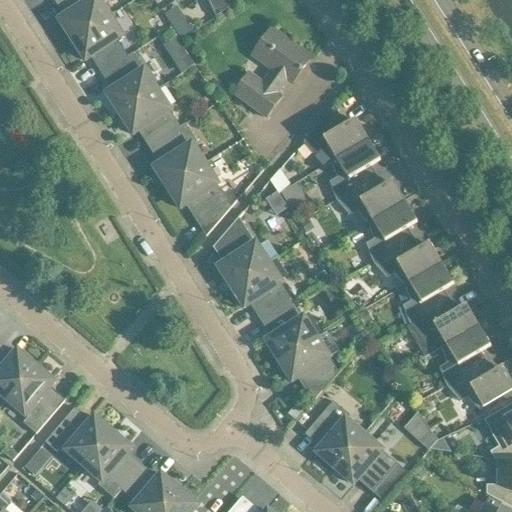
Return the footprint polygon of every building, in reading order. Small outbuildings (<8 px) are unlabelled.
[(59,19),(73,41),(110,17),(98,0),(54,0),(54,1),(55,0),(59,0),(69,15),(61,20),(60,19),(59,19)] [(208,0),(216,17),(241,0),(208,0)] [(123,38),(110,17),(73,41),(86,62),(87,61),(87,60),(95,55),(105,71),(101,74),(128,57),(117,40),(122,38),(122,39),(123,38)] [(193,32),(185,20),(173,28),(182,40),(193,32)] [(292,85),(311,58),(272,29),(252,56),(273,71),(264,84),(248,74),(233,95),(267,119),(283,98),(277,94),(286,80),(292,85)] [(177,39),(164,47),(170,55),(182,47),(177,39)] [(106,93),(120,115),(157,91),(144,69),(143,70),(133,54),(134,54),(133,53),(128,57),(101,74),(102,75),(106,72),(116,89),(108,94),(108,93),(106,93)] [(171,112),(157,91),(120,115),(134,136),(135,135),(134,134),(142,129),(153,145),(149,148),(186,125),(186,124),(181,128),(171,112)] [(356,120),(351,123),(346,126),(334,107),(303,143),(313,155),(321,150),(332,163),(367,141),(368,141),(356,120)] [(154,167),(168,189),(205,165),(192,145),(197,142),(186,126),(186,125),(149,148),(149,149),(153,146),(164,163),(156,168),(155,167),(154,167)] [(330,183),(337,201),(376,178),(370,168),(376,164),(381,161),(368,141),(367,141),(332,163),(337,178),(330,183)] [(205,238),(206,239),(237,202),(236,201),(231,207),(218,186),(205,165),(168,189),(182,210),(183,209),(182,208),(190,203),(209,233),(205,238)] [(287,190),(277,174),(270,182),(279,195),(287,190)] [(382,188),(376,178),(337,201),(350,217),(358,212),(368,225),(404,203),(405,203),(393,182),(382,188)] [(288,189),(281,194),(288,205),(295,200),(288,189)] [(366,244),(373,263),(413,240),(407,230),(417,223),(405,203),(404,203),(368,225),(374,240),(366,244)] [(244,213),(213,249),(214,249),(217,245),(228,262),(224,264),(220,267),(219,266),(218,267),(232,288),(269,264),(279,257),(268,242),(258,248),(240,219),(245,213),(244,213)] [(307,220),(300,224),(307,234),(314,230),(307,220)] [(419,250),(413,240),(373,263),(387,279),(394,274),(405,286),(442,265),(430,244),(419,250)] [(269,264),(232,288),(245,309),(246,309),(246,307),(250,305),(254,302),(264,319),(260,321),(261,322),(292,301),(282,285),(269,264)] [(403,306),(410,325),(450,302),(444,291),(449,288),(454,285),(442,265),(405,286),(411,302),(403,306)] [(324,272),(315,278),(319,283),(328,278),(324,272)] [(358,296),(351,301),(358,312),(365,307),(358,296)] [(266,341),(279,362),(316,338),(303,317),(302,317),(292,301),(261,322),(265,319),(275,336),(267,341),(267,340),(266,341)] [(456,312),(450,302),(410,325),(423,341),(431,336),(442,348),(478,327),(479,327),(466,306),(461,309),(456,312)] [(491,347),(479,327),(478,327),(442,348),(448,364),(440,368),(447,387),(487,364),(481,353),(491,347)] [(343,366),(338,372),(316,338),(279,362),(293,383),(294,382),(293,381),(301,376),(316,398),(311,404),(312,404),(344,367),(343,366)] [(0,393),(7,400),(36,367),(17,350),(16,351),(17,352),(11,359),(0,350),(0,393)] [(479,411),(511,391),(511,382),(503,368),(498,371),(493,374),(487,364),(447,387),(460,403),(468,398),(479,411)] [(35,434),(36,435),(66,400),(65,400),(62,404),(47,391),(53,384),(54,384),(55,384),(36,367),(7,400),(27,417),(29,418),(24,423),(36,434),(35,434)] [(316,452),(335,469),(364,435),(346,420),(350,416),(333,402),(305,435),(306,436),(309,432),(324,445),(318,452),(317,451),(316,452)] [(511,405),(503,411),(485,421),(491,433),(491,434),(499,447),(490,452),(495,460),(511,460),(511,405)] [(290,415),(296,420),(304,411),(298,406),(290,415)] [(76,409),(75,408),(45,443),(57,453),(61,447),(84,467),(113,433),(94,417),(93,418),(94,419),(88,426),(73,413),(76,409)] [(113,433),(84,467),(101,482),(98,486),(113,500),(142,467),(142,466),(139,470),(124,457),(130,450),(131,451),(132,450),(113,433)] [(431,434),(421,444),(429,451),(430,450),(439,441),(431,434)] [(398,465),(364,435),(335,469),(354,485),(355,484),(354,483),(360,476),(375,489),(372,493),(373,494),(398,465)] [(443,439),(439,441),(430,450),(451,454),(443,439)] [(7,446),(2,452),(13,462),(19,456),(7,446)] [(32,459),(25,468),(35,477),(43,468),(32,459)] [(143,467),(142,467),(113,500),(114,500),(121,491),(136,504),(133,507),(132,507),(132,508),(136,511),(161,511),(179,491),(160,474),(159,475),(160,476),(154,483),(139,470),(143,467)] [(511,469),(496,470),(497,486),(486,486),(487,495),(511,509),(511,469)] [(199,507),(179,491),(161,511),(192,511),(197,507),(198,508),(199,507)] [(466,511),(457,506),(453,511),(511,511),(511,509),(490,497),(486,505),(484,503),(479,511),(466,511)] [(0,511),(5,511),(9,507),(0,498),(0,511)] [(268,511),(267,510),(266,511),(252,511),(239,501),(230,511),(268,511)]
